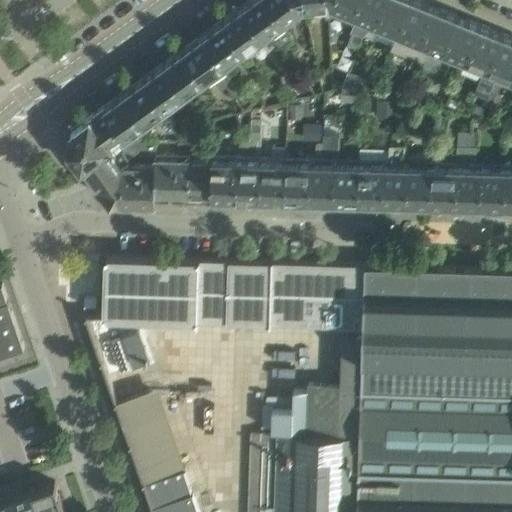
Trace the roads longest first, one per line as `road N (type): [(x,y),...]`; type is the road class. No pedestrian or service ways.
road 1 (residential): [(353,232),(75,223),(19,245)]
road 2 (residential): [(111,511),(19,245)]
road 3 (tertiary): [(0,133),(182,0)]
